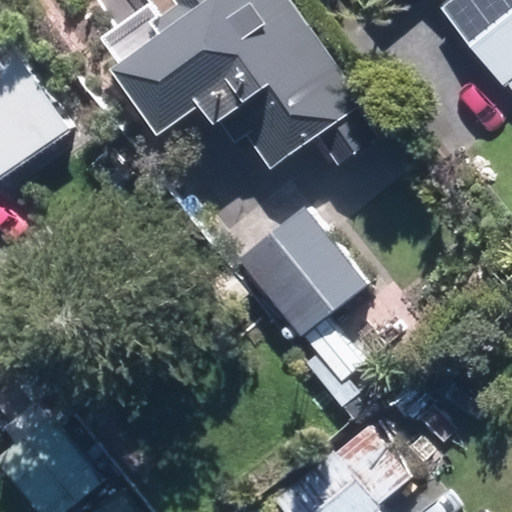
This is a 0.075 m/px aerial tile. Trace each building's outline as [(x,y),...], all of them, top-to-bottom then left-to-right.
[(264,134),(291,170),(338,137),(355,162),(395,135),(375,106),(383,101),(311,0),(199,0),(182,13),(178,8),(143,33),(130,43),(193,131),(205,123),(229,105),(255,141),(264,134)] [(511,0),(462,0),(453,7),(511,79),(511,0)] [(0,154),(15,177),(89,128),(42,56),(24,69),(0,32),(0,154)] [(319,361),(355,406),(372,393),(358,375),(375,362),(338,317),(383,283),(320,205),(254,258),(330,351),(319,361)] [(0,285),(50,246),(23,211),(0,228),(0,285)] [(10,455),(56,511),(78,511),(118,481),(62,412),(10,455)] [(290,495),(303,511),(389,511),(430,479),(382,420),(290,495)]
